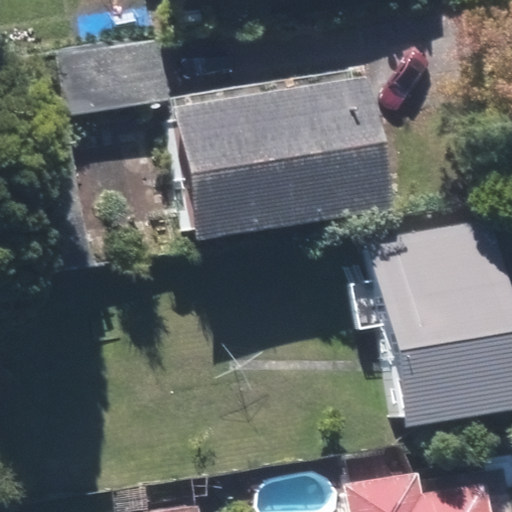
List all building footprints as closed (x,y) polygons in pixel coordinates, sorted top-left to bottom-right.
[(132,0),(134,9),(189,0),(220,0),(221,0),(132,0)] [(147,42),(46,47),(50,116),(11,122),(38,281),(83,274),(57,119),(151,114),(147,42)] [(137,125),(158,254),(358,221),(337,92),(137,125)] [(467,232),(344,250),(372,439),(495,421),(467,232)] [(322,495),(324,511),(466,511),(464,496),(400,507),(396,483),(322,495)]
